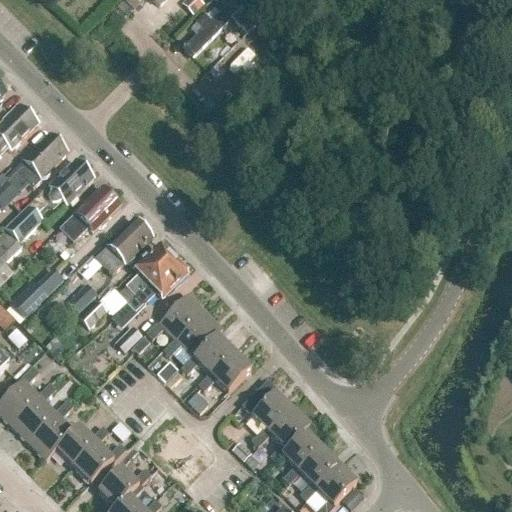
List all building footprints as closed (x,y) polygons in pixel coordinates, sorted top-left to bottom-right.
[(154,0),(145,10),(160,24),(182,0),(154,0)] [(193,20),(203,10),(193,0),(189,0),(182,8),(193,20)] [(231,25),(215,8),(188,34),(193,40),(181,52),(192,63),(225,30),(235,39),(240,34),(231,25)] [(482,31),(494,31),(494,9),(482,9),(482,31)] [(247,38),(256,29),(241,15),(232,23),(247,38)] [(222,45),(211,56),(218,63),(229,52),(222,45)] [(281,71),(289,63),(274,48),(266,56),(281,71)] [(257,64),(249,56),(230,74),(238,82),(242,78),(247,83),(257,74),(253,69),(257,64)] [(266,70),(259,78),(271,90),(278,82),(266,70)] [(479,120),(498,86),(479,76),(461,111),(479,120)] [(30,131),(35,126),(32,124),(32,121),(28,116),(25,116),(18,109),(2,125),(3,127),(0,129),(0,158),(6,152),(11,157),(34,134),(30,131)] [(28,190),(32,194),(41,186),(40,186),(42,184),(45,184),(49,180),(49,177),(67,159),(65,157),(65,154),(61,150),(57,150),(49,141),(22,168),(14,176),(28,190)] [(83,177),(75,168),(49,194),(49,195),(41,203),(40,202),(28,213),(0,241),(0,293),(15,278),(7,270),(24,254),(21,251),(43,229),(36,221),(48,210),(53,215),(61,207),(67,212),(93,186),(90,184),(90,179),(87,177),(83,177)] [(9,209),(28,190),(14,176),(6,185),(2,181),(0,182),(0,212),(3,215),(9,209)] [(105,227),(118,214),(110,205),(110,201),(106,197),(102,198),(100,195),(74,221),(75,222),(62,235),(75,248),(88,235),(93,239),(99,233),(102,233),(105,230),(105,227)] [(134,263),(151,246),(148,243),(148,239),(144,235),(140,235),(132,227),(106,253),(107,254),(96,265),(113,282),(124,271),(125,272),(128,269),(131,269),(134,266),(134,263)] [(128,310),(174,265),(168,260),(165,254),(161,253),(160,251),(134,277),(139,282),(120,301),(128,310)] [(161,305),(187,279),(186,278),(185,274),(180,272),(174,265),(128,310),(136,318),(142,311),(143,312),(156,299),(161,305)] [(23,324),(47,301),(33,287),(9,310),(23,324)] [(78,317),(96,300),(86,289),(68,307),(78,317)] [(177,348),(205,319),(187,302),(160,330),(159,329),(147,341),(153,347),(165,335),(175,345),(177,348)] [(96,306),(78,323),(89,334),(107,317),(96,306)] [(15,325),(0,310),(0,331),(5,336),(15,325)] [(78,320),(68,310),(59,319),(68,329),(78,320)] [(194,365),(217,342),(222,337),(205,319),(177,348),(175,345),(163,357),(171,364),(182,353),(193,363),(194,365)] [(132,331),(114,349),(124,359),(142,341),(132,331)] [(149,348),(143,342),(132,353),(138,359),(149,348)] [(211,381),(234,359),(217,342),(194,365),(193,363),(181,375),(189,382),(200,371),(210,380),(211,381)] [(54,343),(45,353),(55,363),(65,354),(54,343)] [(229,399),(251,376),(234,359),(211,381),(210,380),(199,391),(205,398),(216,386),(229,399)] [(177,375),(169,368),(157,380),(164,388),(177,375)] [(42,404),(42,403),(31,392),(42,381),(35,374),(22,387),(23,388),(0,411),(0,419),(13,433),(42,404)] [(258,455),(271,442),(270,441),(293,418),(277,402),(279,399),(267,388),(242,413),(264,435),(251,448),(258,455)] [(53,392),(42,403),(42,404),(13,433),(30,450),(59,421),(58,419),(48,409),(59,397),(53,392)] [(195,414),(204,406),(197,399),(189,407),(195,414)] [(69,408),(58,419),(59,421),(30,450),(48,467),(59,456),(77,437),(65,425),(76,414),(69,408)] [(112,423),(104,414),(85,430),(93,439),(112,423)] [(310,436),(293,418),(270,441),(271,442),(281,452),(270,463),(277,469),(283,463),(306,440),(310,436)] [(81,432),(77,437),(59,456),(76,473),(99,449),(101,451),(112,440),(105,434),(94,445),(81,432)] [(299,479),(322,456),(306,440),(283,463),(294,473),(282,485),(289,491),(300,480),(299,479)] [(243,467),(251,460),(239,448),(231,455),(243,467)] [(116,470),(129,457),(122,450),(111,461),(101,451),(99,449),(76,473),(93,490),(115,469),(116,470)] [(316,496),(339,473),(322,456),(299,479),(300,480),(311,490),(299,502),(306,508),(317,497),(316,496)] [(354,493),(356,491),(339,473),(316,496),(317,497),(327,507),(322,511),(334,511),(341,506),(354,493)] [(100,497),(114,511),(119,511),(141,490),(143,492),(153,482),(146,476),(135,487),(123,475),(100,497)] [(147,497),(143,492),(141,490),(119,511),(140,511),(136,508),(147,497)] [(346,511),(354,511),(364,503),(354,493),(341,506),(346,511)]
